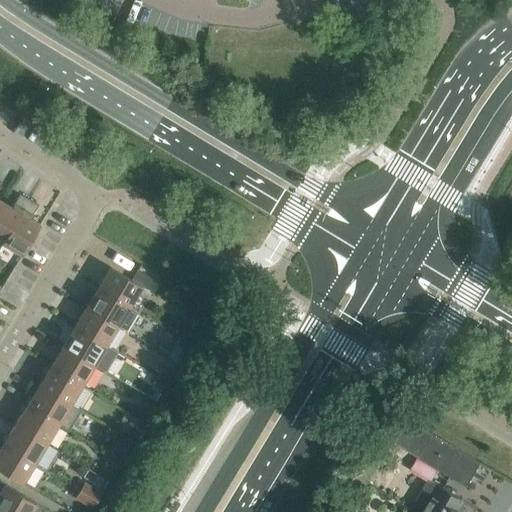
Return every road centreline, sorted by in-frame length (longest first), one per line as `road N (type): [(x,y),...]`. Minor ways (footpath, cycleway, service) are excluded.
road 1 (secondary): [(380,229),(0,1)]
road 2 (secondary): [(0,30),(309,221),(359,261)]
road 3 (residential): [(0,362),(97,196),(0,138)]
road 4 (secondary): [(359,261),(205,511)]
road 5 (secondary): [(246,511),(391,282)]
road 6 (tertiary): [(511,36),(482,64),(380,229)]
road 7 (tertiary): [(413,247),(511,87)]
road 8 (residential): [(337,0),(256,17),(171,0)]
road 9 (unclassified): [(391,282),(511,353)]
road 10 (unclassified): [(511,319),(454,285),(413,247)]
